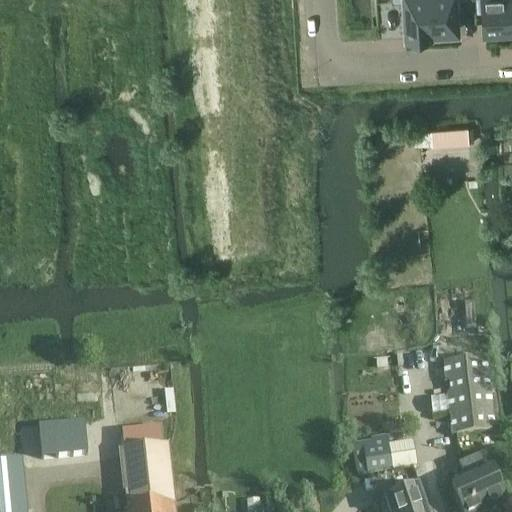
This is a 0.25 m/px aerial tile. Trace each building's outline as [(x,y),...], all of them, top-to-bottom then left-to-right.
[(390,0),(390,2),(403,2),(405,36),(429,35),(429,32),(431,32),(428,0),(390,0)] [(428,0),(431,32),(457,31),(454,0),(428,0)] [(480,0),(483,31),(505,30),(503,0),(480,0)] [(511,0),(503,0),(505,30),(511,29),(511,0)] [(466,126),(454,127),(455,144),(468,143),(466,126)] [(486,361),(444,366),(452,437),(478,434),(494,433),(487,369),(486,361)] [(392,390),(380,391),(381,399),(393,397),(392,390)] [(167,448),(120,453),(127,511),(174,511),(167,449),(167,448)] [(392,474),(388,448),(362,453),(353,455),(357,479),(367,477),(367,478),(392,474)] [(493,511),(508,506),(493,472),(487,458),(461,469),(468,483),(453,490),(462,511),(493,511)] [(26,511),(22,465),(0,467),(0,511),(26,511)] [(426,511),(412,473),(369,482),(372,493),(377,491),(381,504),(385,502),(388,511),(426,511)] [(305,511),(303,491),(282,494),(284,511),(305,511)]
